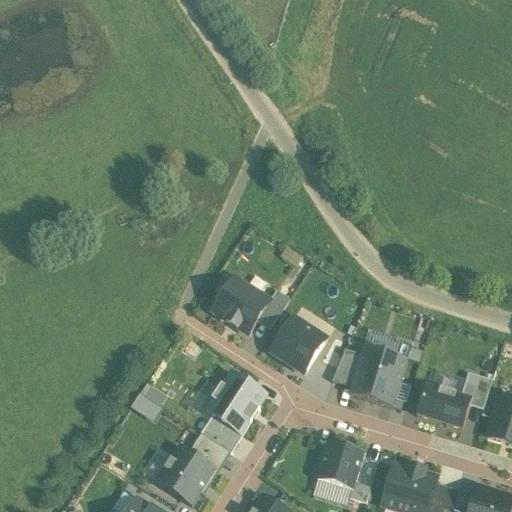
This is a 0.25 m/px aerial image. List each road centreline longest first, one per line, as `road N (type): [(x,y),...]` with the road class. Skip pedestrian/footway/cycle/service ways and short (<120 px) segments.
road 1 (residential): [(511,325),(416,292),(373,264),(186,0)]
road 2 (residential): [(292,406),(511,470)]
road 3 (residential): [(227,511),(292,406)]
